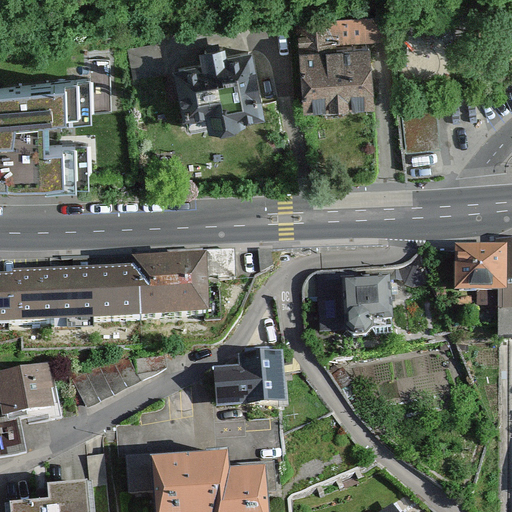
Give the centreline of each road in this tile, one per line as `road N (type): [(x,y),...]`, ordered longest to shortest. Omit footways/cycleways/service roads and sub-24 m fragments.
road 1 (residential): [(453,511),(361,437),(295,339),(289,284),(298,269),(398,253),(410,213)]
road 2 (secondary): [(410,213),(0,231)]
